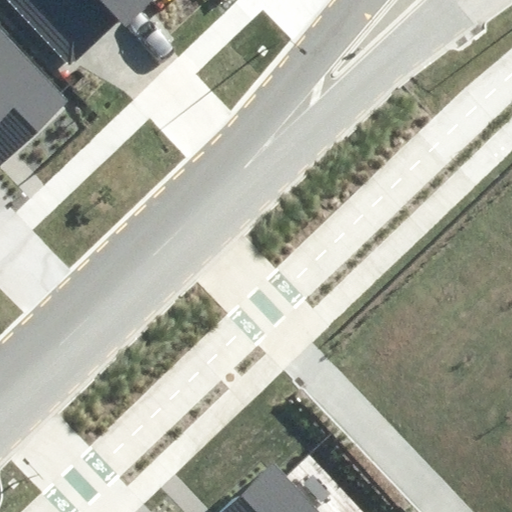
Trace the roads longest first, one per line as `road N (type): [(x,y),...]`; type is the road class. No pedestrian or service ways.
road 1 (tertiary): [(0,385),(345,73)]
road 2 (tertiary): [(454,0),(345,73)]
